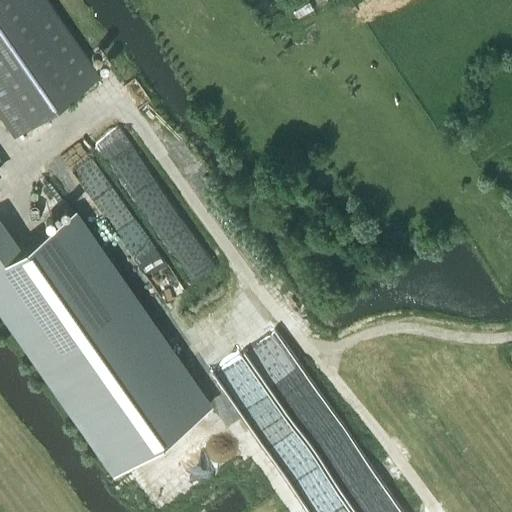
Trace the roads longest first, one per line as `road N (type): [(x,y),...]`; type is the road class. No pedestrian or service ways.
road 1 (track): [(0,146),(11,163),(111,94),(320,360)]
road 2 (track): [(436,511),(320,360),(383,330),(511,336)]
